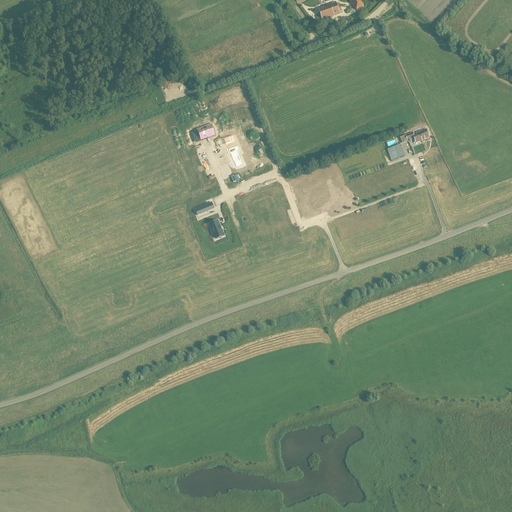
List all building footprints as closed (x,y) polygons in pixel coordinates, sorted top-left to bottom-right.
[(348,0),(356,10),(363,5),(359,0),(348,0)] [(326,6),(321,7),(318,8),(322,21),(333,17),(334,16),(340,14),(335,2),(326,5),(326,6)] [(208,129),(198,133),(201,141),(212,137),(208,129)] [(429,137),(426,129),(413,134),(412,132),(406,135),(408,139),(413,137),(416,143),(429,137)] [(259,140),(248,145),(255,163),(258,162),(266,159),(259,140)] [(391,161),(404,156),(400,144),(387,149),(391,161)] [(342,163),(346,175),(381,164),(377,152),(342,163)] [(201,168),(194,170),(197,179),(196,179),(198,184),(205,182),(206,181),(204,177),(203,177),(201,173),(202,172),(201,168)] [(314,214),(347,203),(340,183),(327,187),(325,179),(305,186),(314,214)] [(261,188),(273,227),(290,221),(278,183),(261,188)] [(302,191),(290,196),(292,201),(304,196),(302,191)] [(303,216),(310,214),(304,197),(297,199),(303,216)] [(211,203),(195,209),(197,215),(214,208),(211,203)] [(212,223),(210,224),(212,228),(216,239),(224,236),(218,221),(212,223)]
